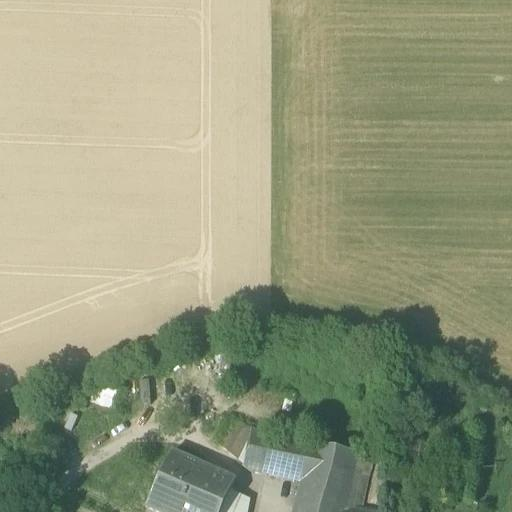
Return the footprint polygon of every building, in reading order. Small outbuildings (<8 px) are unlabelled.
[(100,384),(101,405),(127,404),(126,383),(100,384)] [(227,451),(244,465),(252,432),(237,424),(227,451)] [(247,468),(303,482),(312,445),(253,430),(252,432),(244,465),(247,468)] [(346,511),(360,457),(312,445),(303,482),(295,511),(346,511)] [(148,508),(157,511),(221,511),(230,493),(235,482),(173,454),(148,508)] [(374,460),(360,457),(346,511),(370,511),(363,510),(374,460)] [(247,511),(249,502),(230,493),(221,511),(247,511)]
